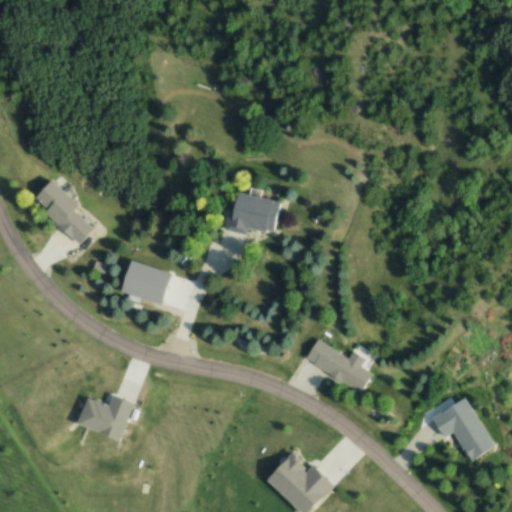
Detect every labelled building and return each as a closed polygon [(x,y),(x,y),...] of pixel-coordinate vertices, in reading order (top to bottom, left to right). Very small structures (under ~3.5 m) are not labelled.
[(55,180),(36,199),(82,246),(101,228),(55,180)] [(230,229),(249,234),(251,226),(279,232),(286,201),(239,191),(230,229)] [(134,260),(173,272),(163,303),(124,291),(134,260)] [(351,358),(318,339),(306,360),(364,393),(375,374),(363,367),(368,359),(355,351),(351,358)] [(471,398),(434,419),(446,439),(457,433),(474,463),(500,448),(471,398)]
